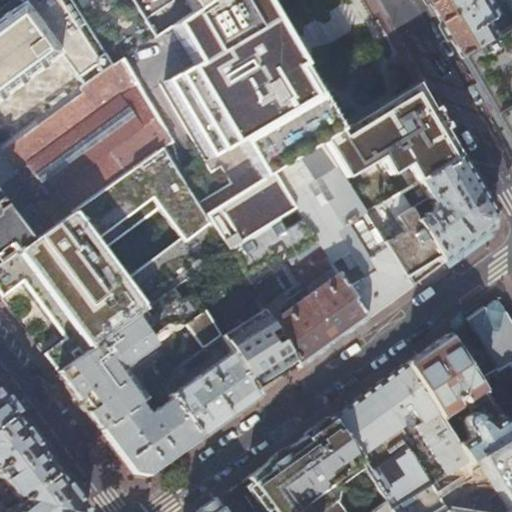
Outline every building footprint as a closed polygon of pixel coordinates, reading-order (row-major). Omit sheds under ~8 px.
[(17,0),(21,4),(0,18),(0,100),(50,65),(52,54),(61,55),(60,61),(80,88),(110,66),(69,0),(17,0)] [(129,0),(154,39),(162,33),(210,0),(129,0)] [(261,0),(210,0),(162,33),(244,172),(195,201),(226,252),(266,227),(296,210),(272,173),(321,144),(339,133),(261,0)] [(365,0),(316,0),(339,38),(375,16),(365,0)] [(435,0),(463,47),(467,53),(511,28),(503,14),(505,13),(496,0),(435,0)] [(511,27),(511,28),(467,53),(511,129),(511,27)] [(139,48),(119,62),(134,85),(152,73),(139,48)] [(118,61),(110,66),(80,88),(0,145),(0,154),(14,174),(135,87),(134,85),(119,62),(118,61)] [(135,87),(14,174),(35,203),(154,117),(135,87)] [(416,87),(339,133),(321,144),(333,164),(427,107),(416,87)] [(35,203),(51,226),(70,213),(161,147),(170,141),(154,117),(35,203)] [(448,142),(438,124),(370,164),(391,199),(399,194),(405,191),(412,187),(407,179),(428,166),(433,174),(458,159),(448,142)] [(333,164),(321,144),(272,173),(296,210),(315,242),(364,320),(366,318),(363,314),(372,308),(375,306),(378,310),(393,299),(391,295),(403,286),(406,290),(409,287),(383,245),(364,215),(333,164)] [(478,193),(458,159),(433,174),(418,183),(432,206),(430,213),(416,222),(441,264),(488,231),(492,215),(478,193)] [(405,191),(399,194),(410,212),(416,209),(405,191)] [(399,194),(391,199),(385,203),(403,232),(383,245),(409,287),(421,279),(441,264),(416,222),(410,212),(399,194)] [(0,202),(0,262),(14,252),(29,242),(0,202)] [(51,226),(29,242),(14,252),(88,351),(143,312),(70,213),(51,226)] [(266,227),(226,252),(244,280),(285,256),(266,227)] [(364,320),(315,242),(288,260),(309,294),(270,322),(292,358),(298,367),(364,320)] [(88,351),(56,374),(80,407),(98,431),(135,404),(151,392),(140,376),(133,381),(121,366),(127,362),(128,363),(154,344),(149,337),(167,324),(181,325),(184,323),(203,349),(220,337),(186,281),(143,312),(88,351)] [(510,363),(511,361),(511,326),(505,315),(493,312),(482,309),(465,320),(494,368),(496,372),(510,363)] [(292,358),(270,322),(266,316),(223,342),(229,352),(249,385),(292,358)] [(424,350),(405,364),(438,418),(456,408),(455,406),(457,405),(450,394),(456,391),(468,410),(486,399),(474,381),(446,335),(424,350)] [(216,426),(257,397),(249,385),(229,352),(203,370),(200,366),(196,369),(199,374),(178,389),(167,374),(162,377),(159,386),(169,400),(198,439),(216,426)] [(510,438),(511,436),(511,366),(510,363),(496,372),(494,368),(474,381),(486,399),(497,417),(510,438)] [(361,467),(382,500),(389,510),(429,486),(405,449),(393,457),(387,455),(379,441),(400,425),(399,423),(402,415),(412,430),(415,429),(446,476),(467,464),(454,443),(438,418),(405,364),(402,365),(355,399),(330,417),(330,418),(361,467)] [(0,427),(13,418),(0,399),(0,427)] [(147,476),(198,439),(169,400),(145,417),(135,404),(98,431),(130,474),(147,476)] [(467,464),(510,438),(497,417),(487,424),(484,422),(485,419),(481,416),(479,418),(475,414),(470,413),(464,417),(462,422),(466,437),(454,443),(467,464)] [(52,469),(13,418),(0,427),(0,477),(18,501),(5,511),(0,504),(0,511),(81,511),(82,510),(52,469)] [(260,470),(200,511),(341,511),(332,500),(335,486),(361,467),(330,418),(309,435),(260,470)] [(511,511),(511,436),(510,438),(467,464),(446,476),(429,486),(389,510),(382,500),(366,511),(511,511)]
